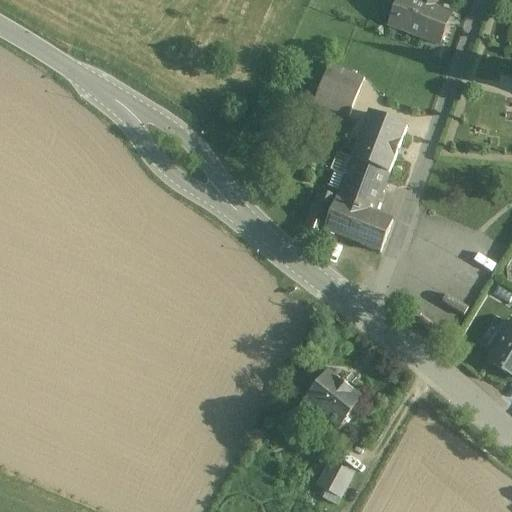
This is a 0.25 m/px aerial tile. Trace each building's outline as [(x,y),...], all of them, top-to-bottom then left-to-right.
[(419,3),(411,0),(398,0),(388,27),(440,47),(453,15),(452,15),(451,15),(434,8),(419,3)] [(420,0),(419,3),(434,8),(437,0),(420,0)] [(365,80),(329,66),(314,105),(349,118),(365,80)] [(407,129),(370,115),(352,161),(390,175),(407,129)] [(390,175),(352,161),(346,178),(340,192),(338,199),(337,200),(375,215),(390,175)] [(346,178),(335,173),(329,188),(340,192),(346,178)] [(312,189),(296,230),(303,233),(319,192),(312,189)] [(375,215),(337,200),(338,199),(319,192),(303,233),(302,235),(321,243),(320,245),(325,247),(329,234),(380,254),(393,222),(375,215)] [(511,341),(493,373),(511,383),(511,341)] [(340,430),(363,401),(329,373),(298,411),(316,426),(323,417),(340,430)] [(352,478),(331,466),(320,487),(341,498),(352,478)]
